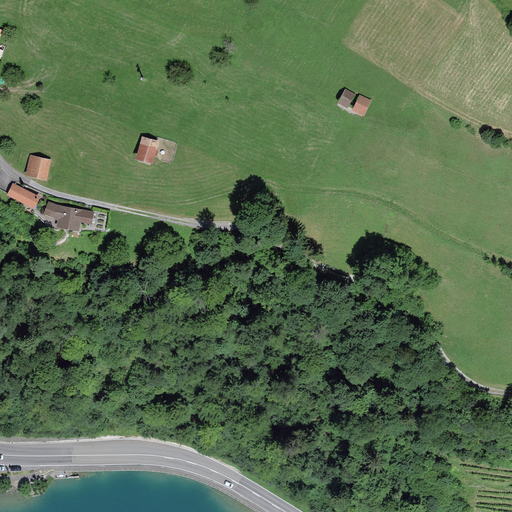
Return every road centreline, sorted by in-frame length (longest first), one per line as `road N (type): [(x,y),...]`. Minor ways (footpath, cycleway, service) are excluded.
road 1 (track): [(0,156),(47,191),(283,241),(410,315),(477,386),(511,397)]
road 2 (secondary): [(283,511),(187,461),(0,454)]
